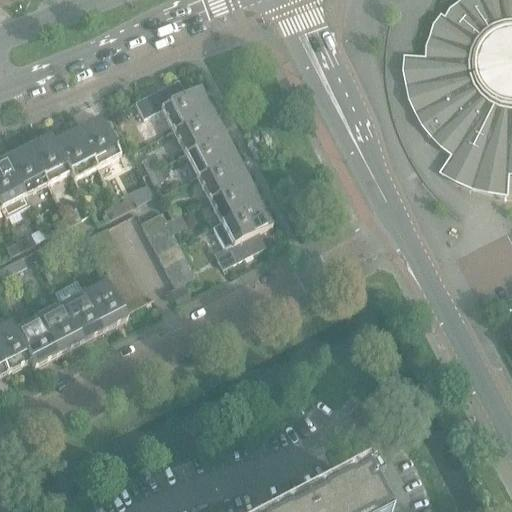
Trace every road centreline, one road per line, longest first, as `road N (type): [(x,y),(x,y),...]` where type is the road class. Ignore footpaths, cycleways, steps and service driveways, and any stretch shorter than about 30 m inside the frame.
road 1 (residential): [(0,437),(316,276),(396,221)]
road 2 (tertiary): [(396,221),(287,0)]
road 3 (tertiary): [(511,436),(396,221)]
road 4 (tertiary): [(2,91),(223,0)]
